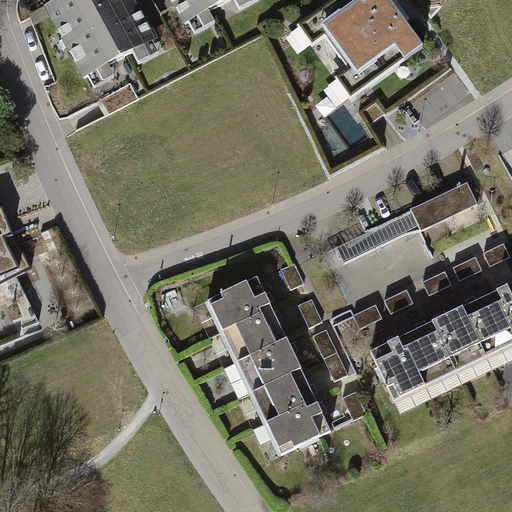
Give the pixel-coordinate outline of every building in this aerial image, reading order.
[(131,0),(57,0),(39,9),(76,82),(153,43),(131,0)] [(240,0),(168,0),(185,30),(240,0)] [(420,53),(383,0),(338,0),(310,20),(362,93),(420,53)] [(473,188),(344,239),(352,260),(482,209),(473,188)] [(0,290),(34,276),(0,195),(0,290)] [(258,281),(194,311),(268,468),(332,438),(258,281)] [(511,287),(366,358),(396,421),(511,365),(511,287)] [(389,303),(393,314),(415,307),(410,295),(389,303)]
